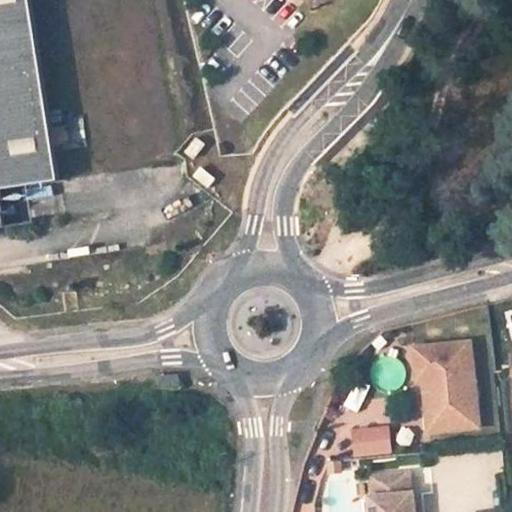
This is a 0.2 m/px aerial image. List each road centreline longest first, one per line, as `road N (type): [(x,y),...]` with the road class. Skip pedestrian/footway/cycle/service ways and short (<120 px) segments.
road 1 (unclassified): [(407,0),(272,154),(230,280)]
road 2 (unclassified): [(295,278),(286,191),(385,67),(412,0)]
road 3 (tertiary): [(216,294),(165,327),(0,350)]
road 4 (tertiary): [(0,376),(169,357),(219,361)]
road 5 (tertiary): [(511,250),(379,285),(305,287)]
road 6 (tertiary): [(316,348),(358,319),(511,276)]
road 7 (unknown): [(230,117),(274,72),(274,55),(216,0)]
road 8 (residential): [(232,372),(252,425),(249,511)]
road 9 (residential): [(275,511),(277,426),(289,376)]
